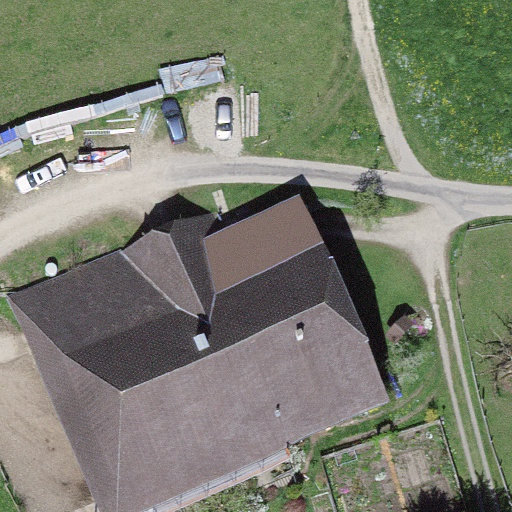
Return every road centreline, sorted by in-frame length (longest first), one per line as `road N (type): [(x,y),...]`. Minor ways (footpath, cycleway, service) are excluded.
road 1 (track): [(414,189),(299,172),(203,171),(142,180),(0,233)]
road 2 (track): [(414,189),(490,511)]
road 3 (track): [(414,189),(356,0)]
